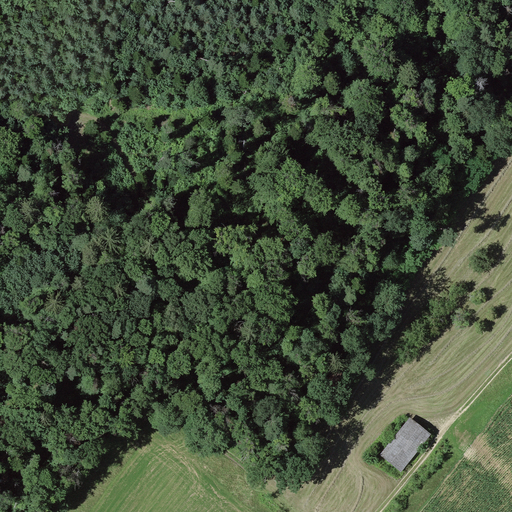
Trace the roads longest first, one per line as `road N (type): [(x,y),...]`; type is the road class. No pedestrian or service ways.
road 1 (track): [(0,118),(64,106),(101,124),(179,258),(180,302),(153,386),(295,511)]
road 2 (track): [(379,511),(511,350)]
road 3 (track): [(64,106),(101,78),(157,0)]
